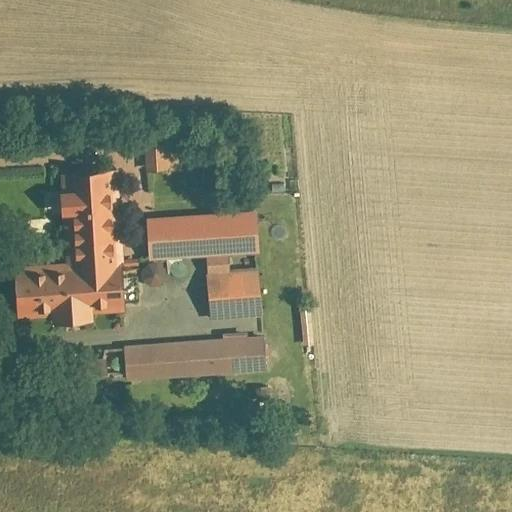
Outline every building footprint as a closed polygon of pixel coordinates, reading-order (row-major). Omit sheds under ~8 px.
[(180,166),(178,136),(141,138),(143,168),(180,166)] [(127,308),(117,169),(57,173),(63,263),(7,267),(11,316),(127,308)] [(254,207),(146,214),(149,256),(206,252),(225,251),(257,249),(254,207)] [(226,270),(225,251),(206,252),(207,271),(226,270)] [(226,270),(207,271),(210,319),(262,315),(259,268),(226,270)] [(266,369),(264,332),(134,341),(136,378),(266,369)]
